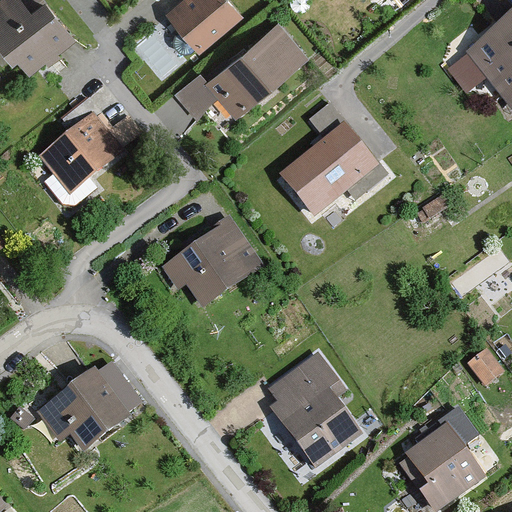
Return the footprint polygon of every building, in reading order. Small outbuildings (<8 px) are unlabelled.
[(2,0),(0,2),(0,46),(25,78),(72,40),(40,0),(2,0)] [(228,0),(188,0),(168,15),(197,56),(244,23),(228,0)] [(511,0),(497,0),(511,18),(511,37),(478,63),(511,108),(511,0)] [(285,28),(208,89),(238,126),(315,66),(285,28)] [(313,116),(322,130),(343,116),(334,103),(313,116)] [(42,166),(74,204),(126,160),(94,122),(42,166)] [(345,125),(279,176),(315,221),(379,168),(345,125)] [(229,218),(167,270),(207,317),(269,264),(229,218)] [(0,241),(0,266),(12,257),(0,241)] [(486,385),(507,371),(490,346),(469,360),(486,385)] [(268,394),(325,479),(379,443),(322,358),(268,394)] [(39,423),(75,468),(136,420),(99,374),(39,423)] [(433,511),(449,511),(488,487),(449,427),(400,459),(433,511)] [(0,511),(8,511),(0,502),(0,511)]
